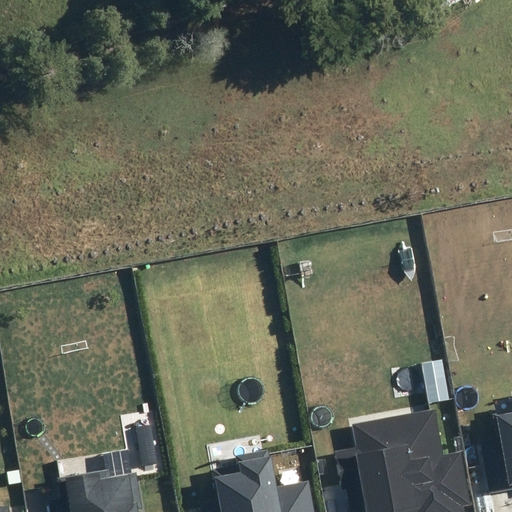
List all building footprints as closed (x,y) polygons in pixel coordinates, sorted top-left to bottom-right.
[(447,0),(409,0),(412,11),(448,2),(447,0)] [(428,404),(350,418),(355,445),(335,449),(342,488),(345,487),(349,511),(463,511),(463,505),(470,504),(460,450),(443,453),(434,407),(429,407),(428,404)] [(498,437),(480,440),(488,491),(511,486),(511,408),(494,412),(498,437)] [(237,463),(211,468),(219,511),(314,511),(308,479),(275,485),(267,448),(235,454),(237,463)] [(109,468),(64,475),(69,511),(137,511),(137,508),(142,507),(136,471),(110,474),(109,468)]
